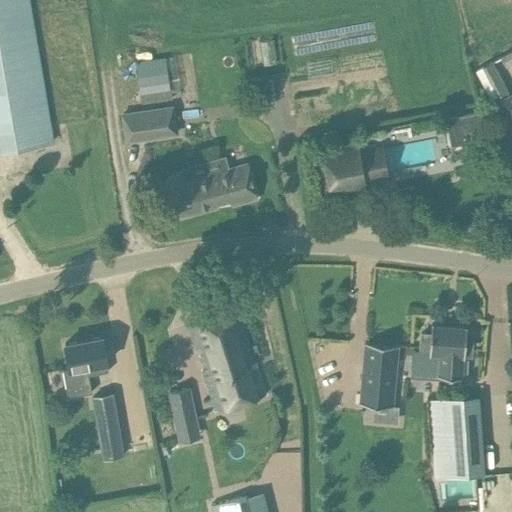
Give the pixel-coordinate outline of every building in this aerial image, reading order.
[(28,0),(0,0),(0,149),(0,150),(53,141),(28,0)] [(269,56),(265,38),(253,41),(257,58),(269,56)] [(511,48),(500,55),(506,66),(511,62),(511,48)] [(164,57),(135,61),(137,75),(166,71),(164,57)] [(508,89),(492,59),(481,65),(497,95),(508,89)] [(171,98),(167,71),(166,71),(137,75),(141,102),(171,98)] [(511,93),(499,100),(511,124),(511,93)] [(177,132),(173,106),(122,114),(126,140),(177,132)] [(478,111),(445,117),(448,134),(481,127),(478,111)] [(383,157),(381,150),(358,154),(357,148),(357,146),(318,154),(325,193),(364,185),(364,184),(363,178),(386,173),(384,166),(385,165),(383,157)] [(258,197),(248,163),(167,186),(176,218),(218,205),(218,202),(229,199),(231,205),(258,197)] [(267,392),(236,309),(188,326),(216,409),(267,392)] [(462,359),(463,353),(472,354),(473,330),(466,330),(466,326),(432,323),(431,333),(421,332),(419,352),(439,353),(437,374),(461,376),(461,374),(467,374),(468,360),(462,359)] [(70,366),(63,368),(68,397),(92,392),(88,373),(108,369),(107,361),(103,335),(65,342),(70,366)] [(398,344),(365,341),(360,401),(393,404),(398,344)] [(189,387),(169,391),(175,420),(195,416),(189,387)] [(113,391),(92,395),(95,413),(116,409),(113,391)] [(479,394),(432,398),(437,475),(484,471),(479,394)] [(250,511),(246,495),(211,504),(212,511),(250,511)]
